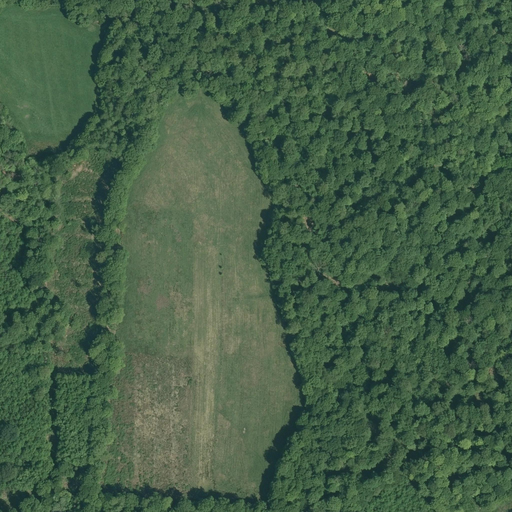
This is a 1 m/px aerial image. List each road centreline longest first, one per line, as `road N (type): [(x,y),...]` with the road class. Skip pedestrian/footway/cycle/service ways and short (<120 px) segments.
road 1 (track): [(325,0),(364,511)]
road 2 (track): [(315,0),(197,9),(196,0)]
